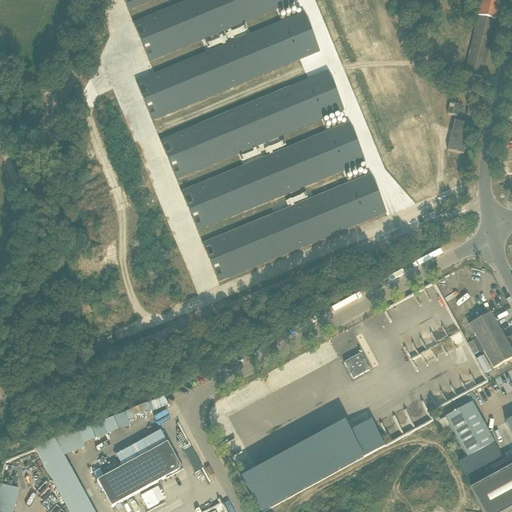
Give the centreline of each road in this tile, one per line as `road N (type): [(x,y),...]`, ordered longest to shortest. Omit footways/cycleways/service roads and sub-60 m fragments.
road 1 (unclassified): [(0,398),(486,205)]
road 2 (unclassified): [(240,511),(197,431),(195,397),(490,239)]
road 3 (unclassified): [(0,365),(34,226),(0,136)]
road 4 (track): [(33,207),(42,111),(48,97),(70,89),(91,0)]
road 5 (unclassified): [(486,205),(486,155),(511,44)]
